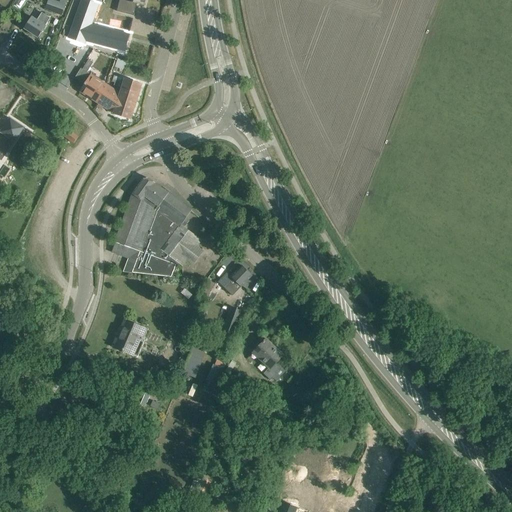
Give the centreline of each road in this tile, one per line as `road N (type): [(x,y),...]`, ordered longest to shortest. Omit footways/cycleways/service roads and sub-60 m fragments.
road 1 (tertiary): [(511,494),(378,352),(315,266),(245,135),(218,116)]
road 2 (unclassified): [(172,167),(346,349),(409,445)]
road 3 (tertiary): [(30,390),(78,310),(92,200),(123,161)]
road 4 (unclassified): [(109,143),(75,105),(0,54)]
road 5 (residential): [(174,8),(153,107),(161,142)]
road 6 (unclassified): [(10,511),(37,429),(30,390)]
road 7 (tertiary): [(218,116),(228,90),(208,0)]
